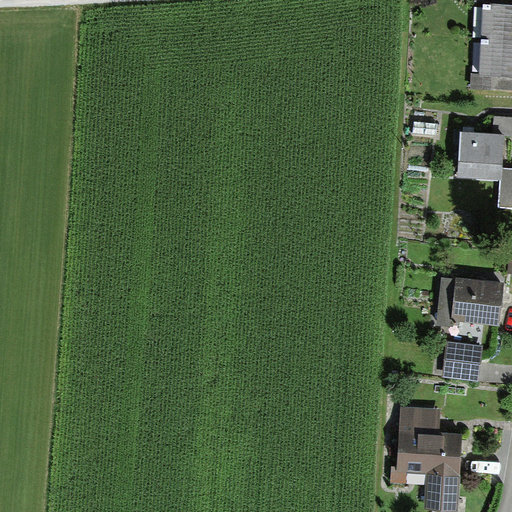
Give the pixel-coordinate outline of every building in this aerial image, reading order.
[(511,4),(483,3),(479,73),(473,73),(472,87),(511,89),(511,4)] [(511,135),(511,118),(495,118),(494,134),(461,132),(458,178),(500,180),(498,207),(511,207),(511,169),(502,169),(504,135),(511,135)] [(502,282),(456,277),(456,279),(442,278),(436,326),(455,328),(456,320),(498,325),(502,282)] [(482,347),(448,342),(443,376),(478,380),(482,347)] [(400,440),(394,440),(391,482),(425,484),(423,510),(444,511),(457,511),(463,433),(439,431),(440,409),(402,407),(400,440)]
